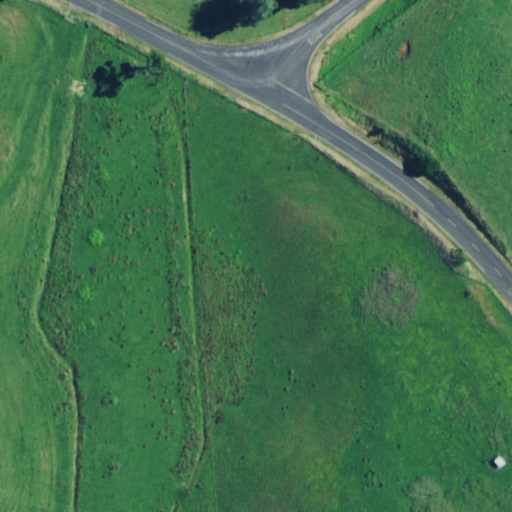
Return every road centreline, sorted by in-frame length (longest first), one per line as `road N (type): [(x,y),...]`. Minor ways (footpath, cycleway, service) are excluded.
road 1 (tertiary): [(511,286),(426,199),(261,92)]
road 2 (tertiary): [(261,92),(84,0)]
road 3 (unclassified): [(261,92),(296,48),(356,0)]
